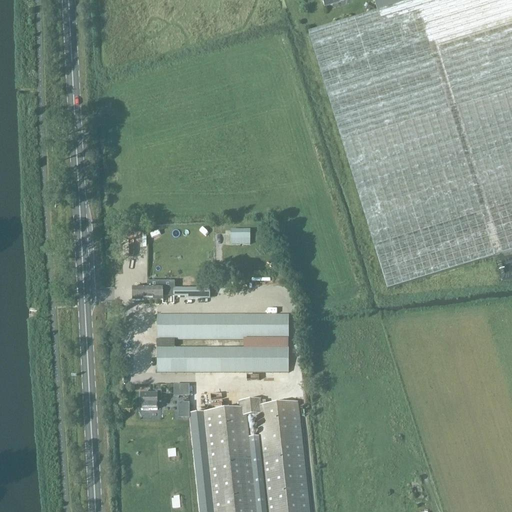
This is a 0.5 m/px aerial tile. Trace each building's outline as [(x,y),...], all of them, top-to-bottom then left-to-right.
[(511,0),(416,0),(378,12),(309,33),(387,291),(511,251),(511,0)] [(374,0),(378,12),(416,0),(374,0)] [(368,4),(365,10),(371,14),(375,8),(368,4)] [(250,231),(231,232),(231,246),(250,245),(250,231)] [(133,293),(133,299),(133,302),(163,302),(163,297),(174,297),(174,291),(174,283),(147,283),(147,290),(133,290),(133,293)] [(185,291),(174,291),(174,297),(174,298),(211,298),(211,287),(198,287),(198,291),(185,291)] [(158,317),(157,341),(289,341),(289,317),(158,317)] [(157,350),(158,374),(289,374),(289,350),(157,350)] [(141,396),(141,411),(157,412),(157,403),(161,403),(161,393),(155,393),(155,396),(141,396)] [(206,414),(190,416),(191,420),(200,511),(255,511),(250,460),(248,445),(246,417),(257,416),(260,444),(262,459),(267,511),(309,511),(303,454),(298,405),(297,404),(296,398),(279,400),(279,406),(266,407),(265,402),(261,403),(261,401),(239,403),(240,410),(223,412),(222,406),(205,408),(206,414)]
